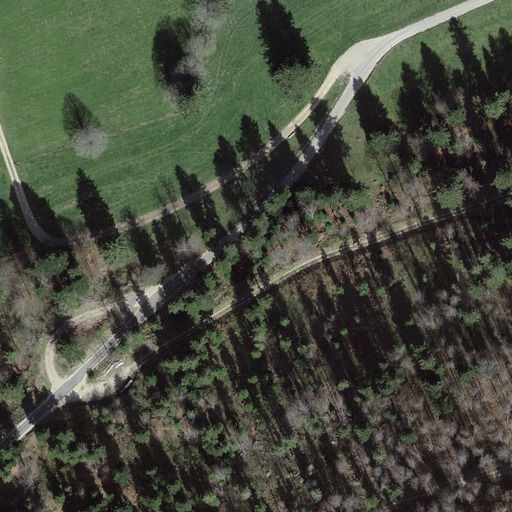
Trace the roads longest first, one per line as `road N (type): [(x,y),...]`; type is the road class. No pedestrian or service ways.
road 1 (track): [(164,297),(77,317),(51,334),(53,384),(78,397),(102,393),(158,346),(297,270),(511,195)]
road 2 (unclassified): [(0,448),(239,232),(295,170),(374,55),(484,0)]
road 3 (track): [(0,263),(138,222),(235,173),(304,116),(359,52),(395,38)]
road 4 (track): [(381,511),(511,468)]
road 5 (track): [(0,134),(44,249)]
